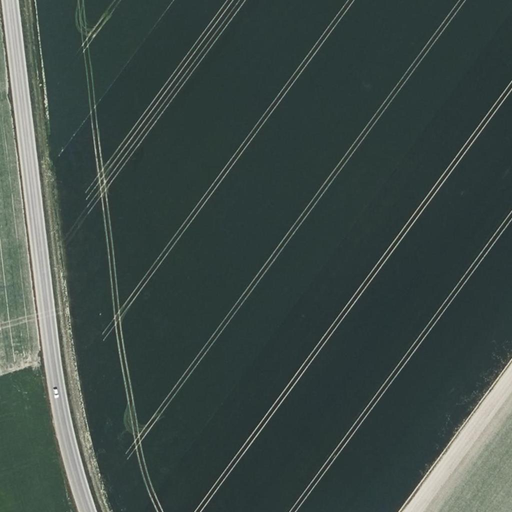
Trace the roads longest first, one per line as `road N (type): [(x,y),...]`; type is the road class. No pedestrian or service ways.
road 1 (unclassified): [(87,511),(59,410),(9,0)]
road 2 (track): [(511,376),(411,511)]
